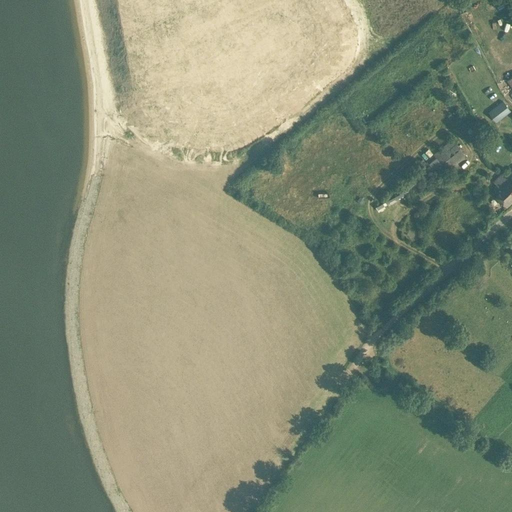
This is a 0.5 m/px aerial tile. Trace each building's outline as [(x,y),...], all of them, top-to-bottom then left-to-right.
[(509,111),(500,100),(490,108),(492,110),(490,112),(497,121),(509,111)] [(479,122),(463,131),(471,146),(486,137),(483,132),(484,131),(479,122)] [(430,163),(435,169),(460,149),(452,139),(427,159),(430,163)] [(497,184),(491,191),(503,203),(506,207),(511,201),(511,169),(509,167),(503,173),(502,172),(493,181),(497,184)] [(416,174),(400,187),(403,192),(420,179),(416,174)] [(402,192),(375,206),(377,209),(404,195),(402,192)]
